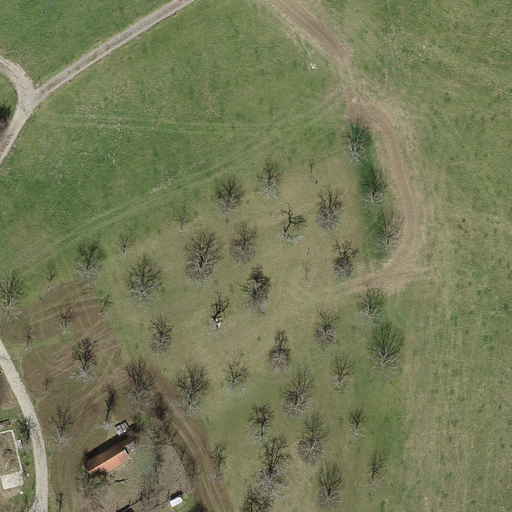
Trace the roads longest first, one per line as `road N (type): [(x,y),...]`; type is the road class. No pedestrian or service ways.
road 1 (track): [(195,0),(36,99)]
road 2 (track): [(0,348),(35,433),(41,511)]
